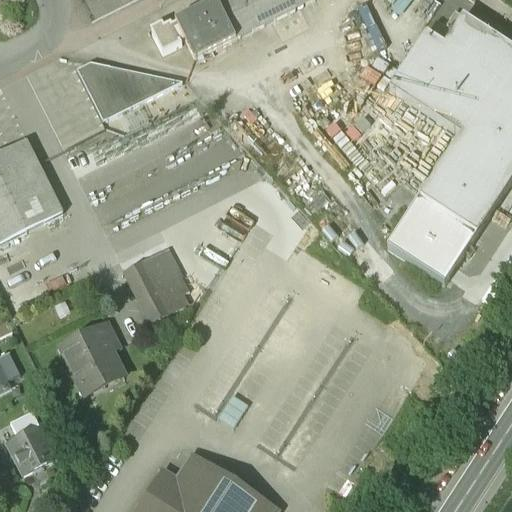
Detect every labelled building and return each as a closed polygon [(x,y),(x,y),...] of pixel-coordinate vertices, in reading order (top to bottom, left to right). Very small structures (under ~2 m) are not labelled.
[(224,0),(216,4),(236,42),(319,0),(224,0)] [(216,4),(175,25),(176,28),(184,43),(194,63),(236,42),(216,4)] [(511,182),(511,49),(454,12),(445,26),(437,21),(427,37),(424,35),(388,92),(459,137),(418,200),(476,238),(511,182)] [(172,29),(170,26),(151,36),(162,58),(181,48),(180,45),(184,43),(176,28),(172,29)] [(184,85),(90,66),(76,74),(104,125),(184,85)] [(0,154),(0,247),(63,215),(25,142),(0,154)] [(168,315),(143,265),(125,274),(150,324),(168,315)] [(106,327),(60,350),(80,388),(118,369),(105,343),(112,340),(106,327)] [(39,430),(7,446),(24,479),(56,463),(39,430)] [(187,468),(176,484),(164,476),(164,475),(163,474),(162,476),(139,511),(273,511),(256,501),(256,500),(255,499),(254,501),(249,508),(187,468)]
